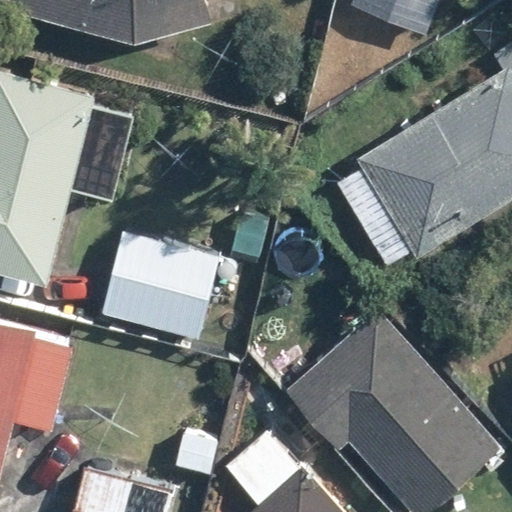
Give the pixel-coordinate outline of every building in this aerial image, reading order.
[(0,0),(0,8),(135,35),(214,14),(210,0),(0,0)] [(445,0),(354,0),(434,29),(445,0)] [(511,37),(492,51),(499,63),(360,150),(366,161),(336,179),(387,260),(417,242),(424,253),(511,197),(511,37)] [(139,114),(91,103),(94,88),(0,66),(0,266),(50,278),(72,183),(120,194),(139,114)] [(223,246),(123,225),(104,314),(204,335),(223,246)] [(423,511),(506,439),(379,297),(286,380),(346,447),(357,437),(423,511)] [(76,332),(0,312),(0,470),(16,409),(53,419),(76,332)] [(348,511),(301,459),(241,511),(348,511)] [(169,511),(176,482),(78,462),(67,511),(169,511)]
